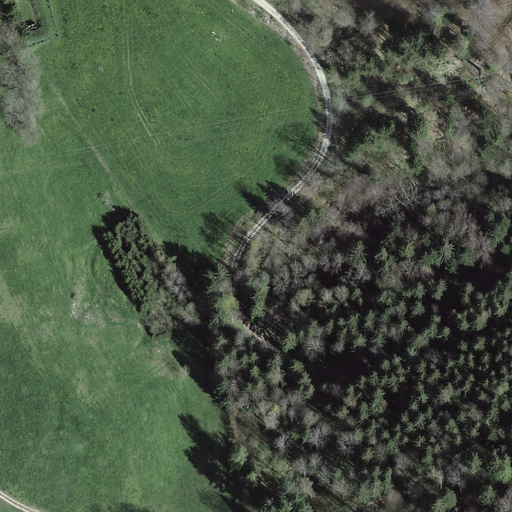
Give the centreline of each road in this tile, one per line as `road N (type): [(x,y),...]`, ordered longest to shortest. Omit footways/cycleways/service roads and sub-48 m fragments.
road 1 (track): [(269,0),(306,37),(324,74),(327,125),(310,169),(236,247),(237,318),(301,370),(459,355),(511,330)]
road 2 (track): [(511,421),(348,511)]
